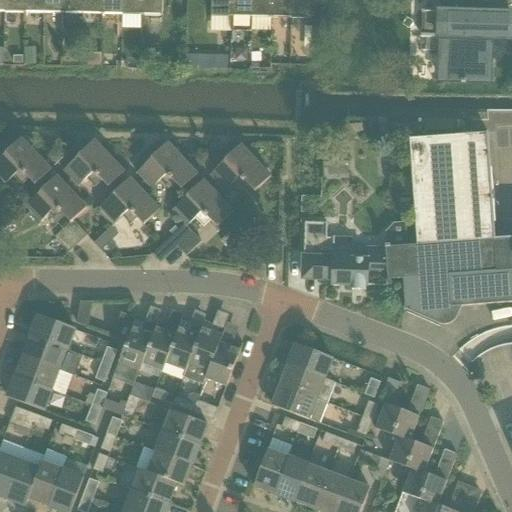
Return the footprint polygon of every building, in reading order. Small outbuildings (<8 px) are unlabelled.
[(5,0),(5,14),(25,14),(24,0),(5,0)] [(24,0),(25,14),(44,14),(44,0),(24,0)] [(44,0),(44,14),(63,15),(63,0),(44,0)] [(63,0),(63,15),(83,15),(83,0),(63,0)] [(83,0),(83,15),(102,15),(102,0),(83,0)] [(102,0),(102,15),(122,16),(121,0),(102,0)] [(121,0),(122,16),(141,16),(141,0),(121,0)] [(141,0),(141,16),(163,17),(163,0),(141,0)] [(211,0),(211,18),(231,18),(230,32),(232,32),(233,0),(211,0)] [(233,0),(232,32),(251,32),(252,18),(252,0),(233,0)] [(252,0),(252,18),(271,19),(271,0),(252,0)] [(271,0),(271,19),(290,19),(290,0),(271,0)] [(290,0),(290,19),(311,19),(311,0),(290,0)] [(487,66),(487,42),(487,40),(511,41),(511,40),(509,39),(509,16),(511,16),(511,15),(475,14),(475,5),(479,5),(479,4),(441,4),(441,14),(422,13),(421,39),(426,39),(438,39),(438,52),(438,82),(491,84),(491,83),(489,82),(489,67),(491,67),(491,66),(487,66)] [(306,40),(317,40),(318,40),(319,40),(319,28),(318,28),(306,27),(306,40)] [(438,52),(438,39),(426,39),(426,51),(438,52)] [(35,48),(24,48),(24,64),(24,65),(35,65),(35,48)] [(159,61),(159,50),(143,50),(143,60),(159,61)] [(83,54),(83,66),(101,66),(101,54),(83,54)] [(216,56),(215,70),(227,70),(228,56),(216,56)] [(463,121),(452,122),(453,130),(464,129),(463,121)] [(390,247),(385,248),(385,250),(387,280),(388,281),(403,280),(404,293),(404,308),(404,310),(442,327),(450,326),(456,321),(461,307),(511,303),(511,238),(495,240),(488,133),(472,134),(409,139),(409,140),(412,178),(414,212),(417,248),(407,248),(391,250),(390,247)] [(0,180),(6,186),(14,178),(21,171),(22,172),(21,173),(24,176),(25,176),(29,180),(35,187),(47,176),(51,171),(26,145),(26,144),(21,139),(17,144),(17,143),(11,137),(0,147),(0,180)] [(70,166),(63,172),(70,180),(77,187),(86,179),(93,173),(94,174),(94,175),(96,178),(97,177),(102,182),(108,189),(120,178),(125,173),(99,146),(95,141),(90,146),(84,139),(63,159),(70,166)] [(157,142),(136,161),(143,168),(137,174),(144,182),(150,190),(159,181),(166,175),(168,176),(166,177),(169,180),(170,179),(175,184),(181,191),(193,180),(198,176),(172,148),(168,144),(163,148),(157,142)] [(230,144),(209,163),(216,170),(210,177),(217,184),(225,192),(233,184),(240,178),(242,179),(241,180),(243,183),(244,182),(247,185),(255,193),(271,178),(245,151),(241,146),(236,150),(230,144)] [(42,193),(26,208),(31,214),(41,224),(50,215),(56,209),(58,211),(57,211),(60,214),(61,213),(65,217),(71,224),(74,222),(87,209),(71,193),(77,187),(70,180),(65,185),(62,182),(57,176),(52,181),(47,176),(35,187),(42,193)] [(114,195),(99,209),(113,225),(122,216),(129,210),(130,212),(129,213),(132,216),(133,215),(138,219),(144,225),(160,210),(145,194),(150,190),(144,182),(138,187),(135,184),(130,179),(125,183),(120,178),(108,189),(114,195)] [(399,192),(397,192),(398,200),(400,200),(400,204),(401,212),(406,212),(414,212),(412,178),(399,179),(399,192)] [(187,197),(172,211),(185,225),(187,227),(195,220),(202,214),(204,215),(203,216),(206,219),(207,218),(210,222),(217,229),(233,213),(219,198),(225,192),(217,184),(211,190),(207,186),(203,181),(198,185),(193,180),(181,191),(187,197)] [(71,224),(64,230),(78,245),(88,236),(74,222),(71,224)] [(303,258),(303,280),(305,280),(305,275),(308,275),(320,276),(320,275),(330,275),(330,276),(332,276),(332,280),(332,287),(352,287),(352,291),(365,291),(366,288),(368,288),(368,279),(387,280),(385,250),(367,249),(367,259),(350,259),(350,239),(327,239),(327,224),(305,224),(304,258),(303,258)] [(185,225),(169,238),(178,248),(193,233),(187,227),(185,225)] [(0,231),(0,243),(10,238),(5,230),(0,231)] [(64,230),(55,239),(57,241),(65,250),(69,254),(78,245),(64,230)] [(193,233),(178,248),(186,257),(202,243),(193,233)] [(278,262),(278,241),(265,242),(265,262),(278,262)] [(264,245),(248,245),(247,261),(264,261),(264,245)] [(77,302),(78,324),(89,324),(89,301),(77,302)] [(121,315),(113,337),(127,342),(118,364),(119,364),(113,380),(133,388),(134,384),(139,372),(139,371),(142,365),(159,321),(158,321),(152,336),(134,329),(136,321),(135,321),(121,315)] [(38,316),(30,337),(68,351),(75,331),(75,330),(70,328),(38,316)] [(159,321),(142,365),(162,372),(164,366),(182,321),(181,321),(175,336),(164,332),(157,329),(159,321)] [(182,321),(164,366),(185,374),(205,322),(204,321),(199,336),(179,329),(182,322),(182,321)] [(185,374),(183,379),(203,386),(205,379),(206,380),(225,329),(224,329),(221,336),(203,329),(205,322),(185,374)] [(225,329),(206,380),(226,388),(243,344),(242,344),(239,352),(220,344),(226,329),(225,329)] [(30,337),(23,357),(60,371),(71,375),(73,376),(75,377),(82,356),(78,355),(68,351),(30,337)] [(296,345),(288,366),(324,380),(332,360),(296,345)] [(108,349),(102,364),(111,367),(116,352),(108,349)] [(23,357),(15,378),(52,392),(60,371),(23,357)] [(105,383),(111,367),(102,364),(96,379),(105,383)] [(288,366),(280,387),(327,405),(335,384),(324,380),(288,366)] [(15,378),(7,398),(44,413),(52,392),(15,378)] [(371,380),(365,396),(374,400),(380,384),(371,380)] [(385,387),(397,392),(400,384),(388,380),(385,387)] [(280,387),(272,407),(308,422),(309,420),(320,424),(327,405),(280,387)] [(155,392),(153,398),(164,403),(167,395),(156,390),(155,392)] [(98,391),(92,407),(101,410),(102,409),(105,400),(107,394),(98,391)] [(410,442),(430,391),(429,391),(422,409),(410,405),(410,406),(412,407),(409,414),(384,405),(375,430),(390,436),(388,444),(394,446),(397,438),(410,442)] [(127,404),(124,413),(133,416),(139,400),(130,396),(127,404)] [(173,406),(193,414),(196,405),(187,402),(176,398),(173,406)] [(105,400),(102,409),(122,417),(124,413),(127,404),(121,401),(119,405),(105,400)] [(196,405),(193,414),(210,420),(214,421),(218,409),(197,401),(196,405)] [(363,418),(372,421),(378,405),(369,402),(363,418)] [(92,407),(86,422),(95,426),(101,410),(92,407)] [(30,432),(33,426),(37,416),(16,408),(10,424),(30,432)] [(170,412),(163,432),(200,446),(208,426),(170,412)] [(49,431),(52,422),(37,416),(33,426),(49,431)] [(372,421),(363,418),(355,438),(364,442),(372,421)] [(122,422),(113,419),(107,435),(116,438),(122,422)] [(301,425),(285,419),(282,428),(298,434),(301,425)] [(411,470),(423,475),(424,474),(443,423),(436,441),(424,437),(423,438),(425,439),(422,446),(410,442),(397,438),(394,446),(388,462),(404,468),(401,476),(408,479),(411,470)] [(298,434),(313,440),(317,431),(301,425),(298,434)] [(62,426),(59,435),(74,441),(78,432),(62,426)] [(78,432),(74,441),(90,447),(94,438),(78,432)] [(155,452),(155,453),(192,467),(200,446),(163,432),(155,452)] [(323,444),(338,449),(341,440),(327,434),(323,444)] [(110,453),(116,438),(107,435),(101,449),(110,453)] [(353,455),(357,446),(341,440),(338,449),(353,455)] [(254,487),(274,495),(288,458),(268,451),(254,487)] [(155,453),(148,474),(177,484),(184,487),(192,467),(155,453)] [(366,453),(362,462),(377,468),(381,459),(366,453)] [(99,454),(93,470),(102,474),(108,458),(99,454)] [(0,497),(5,499),(19,462),(0,455),(0,497)] [(437,507),(437,506),(457,455),(456,455),(449,474),(438,469),(437,471),(438,471),(436,479),(424,474),(423,475),(411,470),(408,479),(402,496),(418,501),(415,508),(422,510),(425,503),(437,507)] [(274,495),(294,503),(308,466),(288,458),(274,495)] [(19,462),(5,499),(26,507),(29,500),(40,470),(19,462)] [(40,470),(29,500),(49,508),(63,471),(42,463),(40,470)] [(294,503),(315,511),(329,474),(308,466),(294,503)] [(132,491),(169,505),(177,484),(148,474),(141,471),(140,470),(132,491)] [(83,479),(63,471),(49,508),(60,511),(71,511),(84,479),(83,479)] [(315,511),(318,511),(337,511),(349,482),(329,474),(315,511)] [(83,496),(93,500),(99,484),(90,480),(83,496)] [(361,511),(370,490),(349,482),(337,511),(361,511)] [(460,511),(470,487),(463,506),(451,502),(451,503),(452,503),(449,511),(437,506),(437,507),(425,503),(422,510),(420,511),(460,511)] [(473,511),(475,511),(463,506),(471,488),(470,487),(460,511),(473,511)] [(125,511),(166,511),(169,505),(132,491),(125,511)] [(78,511),(88,511),(93,500),(83,496),(78,511)]
